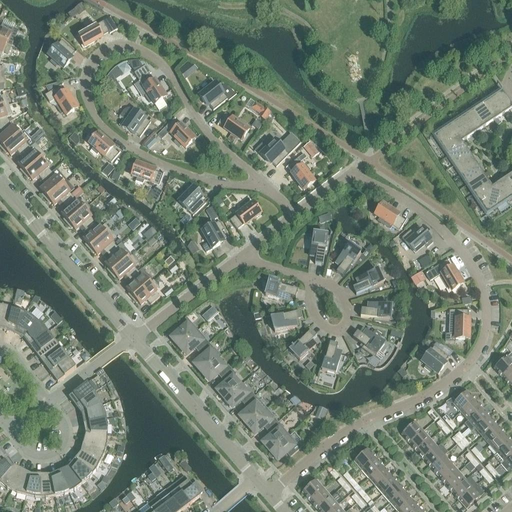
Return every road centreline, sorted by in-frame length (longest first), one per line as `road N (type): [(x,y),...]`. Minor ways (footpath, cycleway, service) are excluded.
road 1 (residential): [(374,420),(466,370),(483,343),(485,290),(444,228),(380,188),(345,176),(293,215)]
road 2 (residential): [(267,187),(216,185),(175,171),(134,152),(95,120),(87,72),(97,56),(134,48),(167,71),(217,145)]
road 3 (residential): [(135,336),(0,182)]
road 4 (residential): [(257,479),(135,336)]
road 5 (residential): [(135,336),(241,257)]
road 6 (residential): [(270,493),(374,420)]
road 7 (residential): [(47,399),(66,429),(54,456),(32,455),(8,430)]
road 8 (residential): [(452,511),(374,420)]
